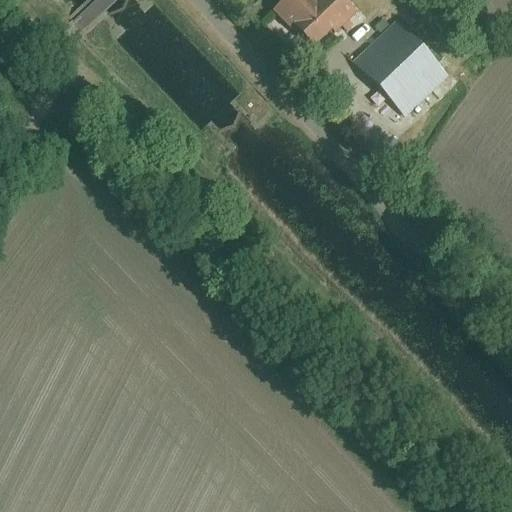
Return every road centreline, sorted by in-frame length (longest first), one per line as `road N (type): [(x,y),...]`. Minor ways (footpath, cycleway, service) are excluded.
road 1 (unclassified): [(195,0),(511,341)]
road 2 (track): [(457,79),(359,173)]
